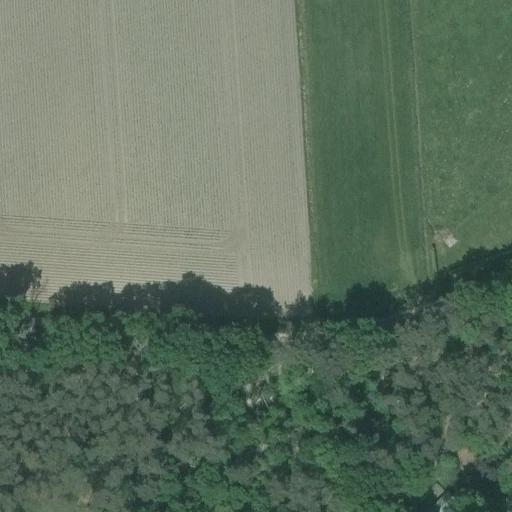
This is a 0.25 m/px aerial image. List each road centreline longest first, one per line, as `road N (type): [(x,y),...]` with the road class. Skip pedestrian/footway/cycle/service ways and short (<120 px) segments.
road 1 (track): [(254,354),(511,276)]
road 2 (track): [(0,334),(254,354)]
road 3 (track): [(254,354),(349,511)]
